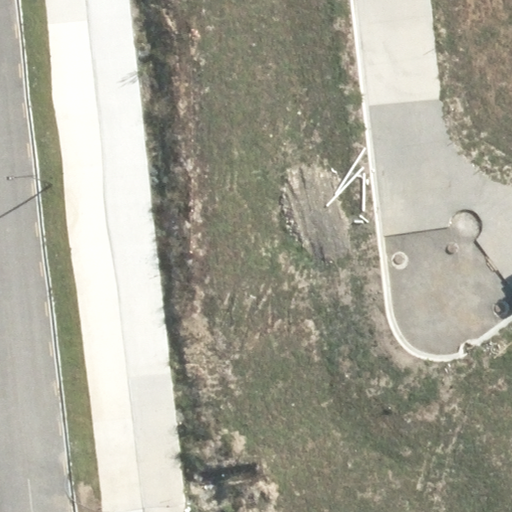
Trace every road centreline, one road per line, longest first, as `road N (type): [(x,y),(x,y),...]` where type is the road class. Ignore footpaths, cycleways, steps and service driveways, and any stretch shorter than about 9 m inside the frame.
road 1 (tertiary): [(37,511),(0,184)]
road 2 (residential): [(384,0),(396,106),(423,161),(455,200),(511,215)]
